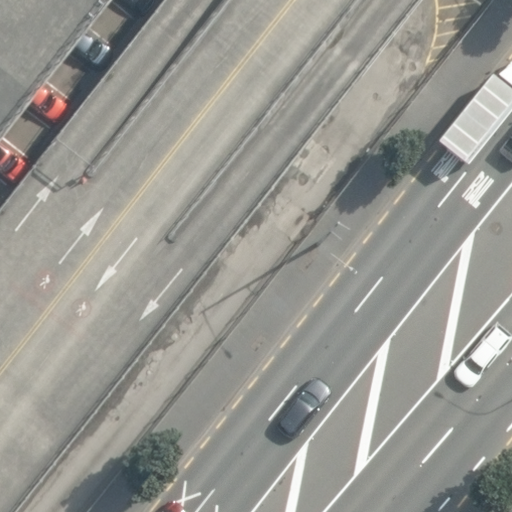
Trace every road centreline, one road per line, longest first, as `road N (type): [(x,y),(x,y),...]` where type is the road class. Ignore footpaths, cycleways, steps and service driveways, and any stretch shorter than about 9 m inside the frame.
road 1 (primary): [(203,511),(511,112)]
road 2 (primary): [(511,293),(338,511)]
